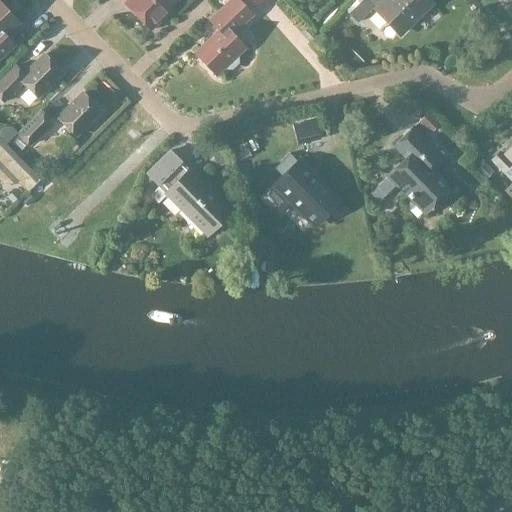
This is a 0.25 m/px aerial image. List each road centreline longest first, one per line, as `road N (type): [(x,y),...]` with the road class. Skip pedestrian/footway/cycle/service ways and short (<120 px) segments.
road 1 (residential): [(511,81),(476,105),(411,75),(176,129),(48,0)]
road 2 (track): [(511,392),(400,414),(222,422),(114,408),(0,379)]
